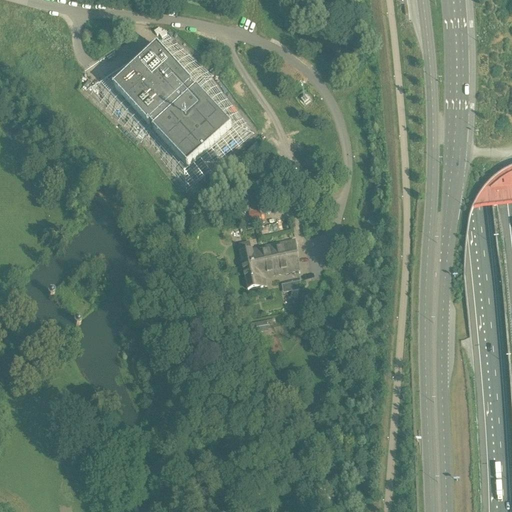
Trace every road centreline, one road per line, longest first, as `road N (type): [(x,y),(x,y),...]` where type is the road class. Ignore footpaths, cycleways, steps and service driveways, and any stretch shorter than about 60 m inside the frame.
road 1 (motorway): [(457,0),(496,511)]
road 2 (secondary): [(422,0),(432,121),(422,330),(430,511)]
road 3 (secondary): [(446,511),(442,326),(454,150),(452,0)]
road 4 (residential): [(325,240),(339,213),(349,153),(325,93),(293,61),(253,39),(193,24),(21,0)]
road 5 (motorway): [(491,0),(511,165)]
